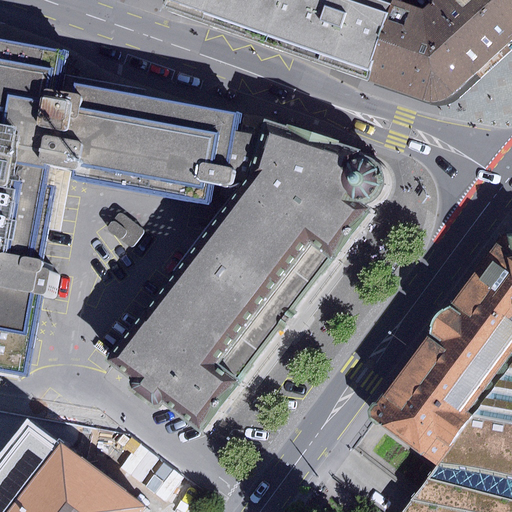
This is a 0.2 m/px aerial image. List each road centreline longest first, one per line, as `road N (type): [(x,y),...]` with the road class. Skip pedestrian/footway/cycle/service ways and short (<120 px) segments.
road 1 (tertiary): [(502,181),(431,140),(100,20)]
road 2 (primary): [(259,511),(502,181)]
